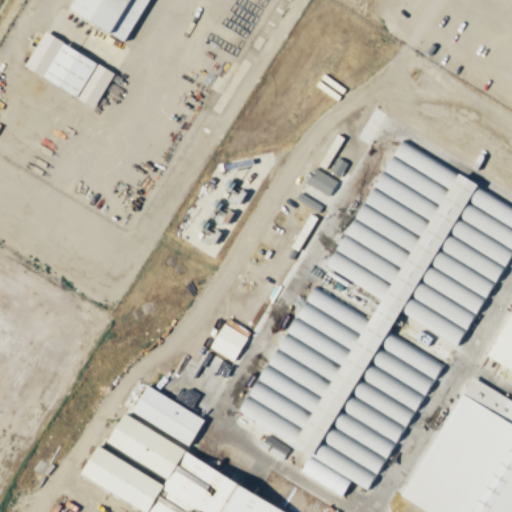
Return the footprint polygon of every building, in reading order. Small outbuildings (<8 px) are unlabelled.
[(153,0),(82,0),(76,13),(129,43),(153,0)] [(27,68),(97,108),(117,73),(47,34),(27,68)] [(244,416),(311,451),(311,458),(303,474),(346,496),(353,482),(372,492),(432,378),(436,381),(445,363),(391,336),(402,314),(461,345),(463,345),(511,252),(511,202),(400,140),(332,271),(383,297),(383,300),(374,319),(311,287),(244,416)] [(330,172),(340,178),(349,163),(339,157),(330,172)] [(339,180),(314,168),(306,183),(330,196),(339,180)] [(249,336),(225,322),(211,347),(235,361),(249,336)] [(511,511),(511,398),(471,377),(406,499),(430,511),(511,511)] [(208,418),(149,386),(135,413),(194,445),(208,418)] [(298,511),(299,510),(126,417),(110,447),(104,444),(86,477),(150,511),(149,511),(298,511)]
